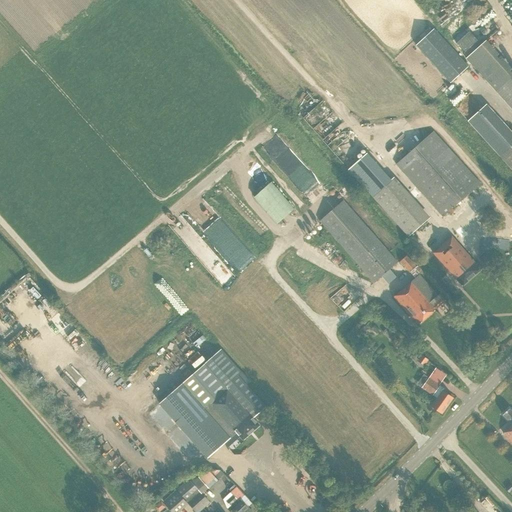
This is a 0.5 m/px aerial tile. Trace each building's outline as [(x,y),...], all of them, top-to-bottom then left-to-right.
[(453,20),(445,13),(440,19),(447,26),(453,20)] [(497,24),(489,30),(493,35),(501,28),(497,24)] [(469,67),(435,29),(417,46),(451,84),(469,67)] [(511,108),(511,72),(510,70),(511,68),(486,40),(466,58),(511,108)] [(457,102),(471,92),(465,84),(451,93),(457,102)] [(511,131),(487,104),(468,121),(511,169),(511,131)] [(443,217),(480,184),(433,131),(396,164),(443,217)] [(427,220),(393,182),(391,184),(364,155),(348,170),(408,237),(427,220)] [(508,215),(511,211),(511,206),(488,179),(481,185),(508,215)] [(398,262),(343,200),(319,221),(374,283),(398,262)] [(224,229),(217,235),(240,262),(255,250),(221,210),(213,217),(224,229)] [(437,249),(433,253),(457,280),(462,286),(481,269),(452,236),(437,249)] [(293,257),(290,253),(282,260),(293,273),(293,272),(306,285),(315,276),(303,263),(302,263),(295,255),(293,257)] [(410,272),(416,266),(407,255),(400,261),(410,272)] [(437,295),(419,275),(394,297),(419,324),(436,309),(435,308),(445,301),(439,294),(437,295)] [(199,326),(191,335),(197,340),(205,332),(199,326)] [(182,348),(191,339),(183,332),(175,341),(182,348)] [(88,333),(83,337),(94,353),(99,350),(88,333)] [(203,347),(212,340),(209,336),(200,343),(203,347)] [(84,341),(79,344),(87,355),(92,351),(84,341)] [(178,367),(187,358),(177,347),(167,356),(178,367)] [(243,440),(259,425),(253,418),(266,407),(238,375),(241,372),(221,349),(159,404),(207,458),(236,433),(243,440)] [(429,362),(433,356),(426,351),(422,357),(429,362)] [(106,364),(110,361),(102,352),(98,356),(106,364)] [(91,370),(95,366),(84,354),(80,358),(91,370)] [(96,366),(92,370),(97,375),(101,371),(96,366)] [(180,377),(188,369),(186,366),(177,374),(180,377)] [(442,414),(453,398),(443,391),(445,388),(429,378),(422,388),(437,398),(431,406),(442,414)] [(511,411),(509,408),(502,415),(511,424),(511,425),(503,433),(511,442),(511,411)] [(297,466),(299,471),(307,467),(304,463),(297,466)] [(265,469),(257,470),(258,478),(266,477),(265,469)] [(198,476),(198,477),(183,484),(175,491),(186,503),(187,502),(194,497),(200,492),(202,494),(218,480),(210,471),(198,476)] [(269,483),(276,482),(275,479),(259,481),(260,488),(269,487),(269,483)] [(172,511),(176,511),(186,503),(175,491),(163,502),(172,511)] [(209,502),(204,497),(202,494),(200,492),(194,497),(197,500),(203,508),(209,502)] [(237,500),(233,494),(225,501),(230,506),(237,500)] [(197,511),(203,508),(197,500),(194,497),(187,502),(196,511),(197,511)] [(231,511),(244,511),(248,508),(241,501),(231,511)]
